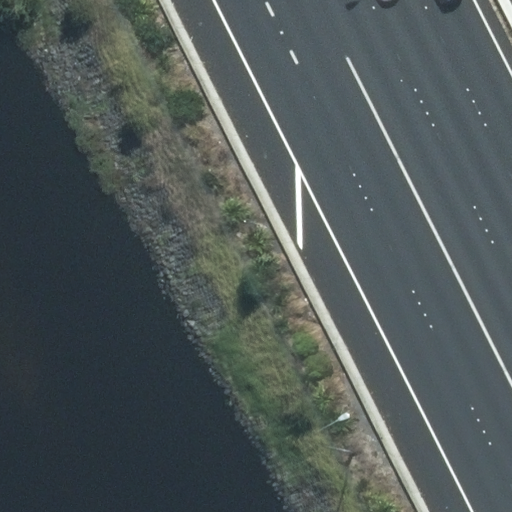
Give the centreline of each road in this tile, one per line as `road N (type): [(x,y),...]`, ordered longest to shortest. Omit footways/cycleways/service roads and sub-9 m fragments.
road 1 (motorway): [(511,467),(278,0)]
road 2 (motorway): [(511,205),(404,0)]
